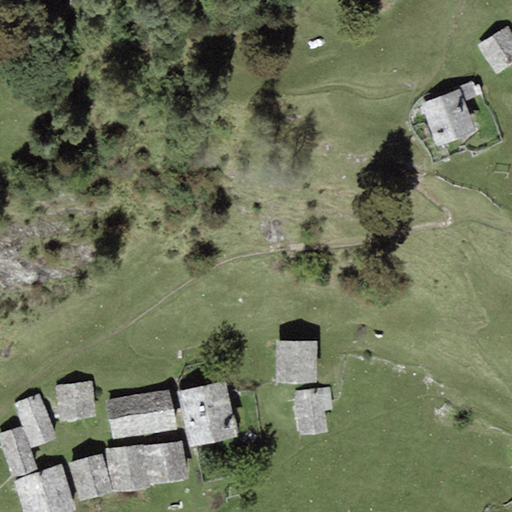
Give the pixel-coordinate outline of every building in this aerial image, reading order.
[(511,32),(509,27),(481,43),(497,70),(511,61),(511,32)] [(460,84),(463,96),(483,92),(481,81),(474,83),(472,77),(459,79),(460,84)] [(421,98),(436,140),(474,126),(463,96),(460,84),(421,98)] [(277,344),(278,379),(317,378),(316,343),(277,344)] [(90,382),(59,384),(61,415),(92,413),(90,382)] [(184,393),(191,439),(235,433),(229,387),(184,393)] [(299,389),(301,428),(324,426),(323,407),(332,406),(331,387),(299,389)] [(120,433),(172,426),(168,388),(115,395),(120,433)] [(43,398),(18,400),(36,443),(57,434),(43,398)] [(22,430),(2,436),(14,471),(34,464),(22,430)] [(147,444),(150,467),(165,469),(168,477),(188,476),(179,441),(147,444)] [(109,448),(114,488),(147,484),(143,448),(109,448)] [(74,464),(81,494),(110,488),(103,458),(74,464)] [(18,482),(26,511),(58,511),(74,507),(62,468),(18,482)]
